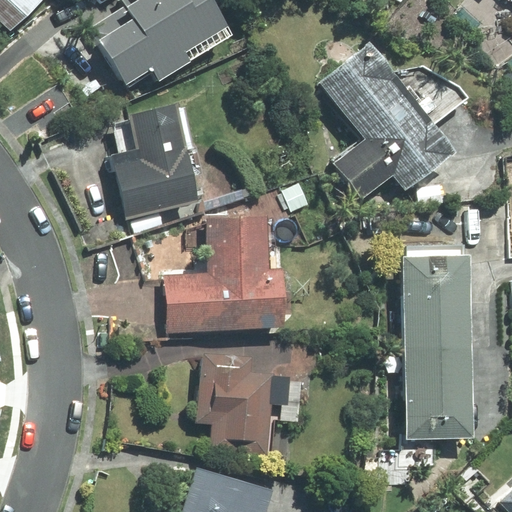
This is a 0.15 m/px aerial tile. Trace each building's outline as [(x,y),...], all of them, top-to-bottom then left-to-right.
[(0,0),(0,5),(14,18),(30,0),(0,0)] [(172,54),(210,29),(190,0),(112,0),(116,6),(111,10),(118,20),(85,42),(115,87),(119,84),(122,89),(142,75),(148,83),(178,63),(172,54)] [(307,83),(353,140),(323,164),(353,201),(383,177),(395,192),(444,153),(356,44),(307,83)] [(186,204),(161,106),(116,117),(124,150),(101,156),(118,221),(186,204)] [(294,182),(275,190),(286,214),(304,206),(294,182)] [(160,335),(273,329),(270,270),(267,270),(265,221),(249,221),(243,198),(225,203),(226,214),(196,215),(199,274),(157,276),(160,335)] [(455,256),(390,258),(395,441),(460,440),(455,256)] [(240,358),(192,354),(186,425),(203,426),(201,452),(255,457),(259,406),(275,408),(277,379),(262,378),(262,376),(239,374),(240,358)] [(253,511),(260,492),(187,470),(174,511),(253,511)] [(511,511),(511,485),(493,503),(501,511),(511,511)]
